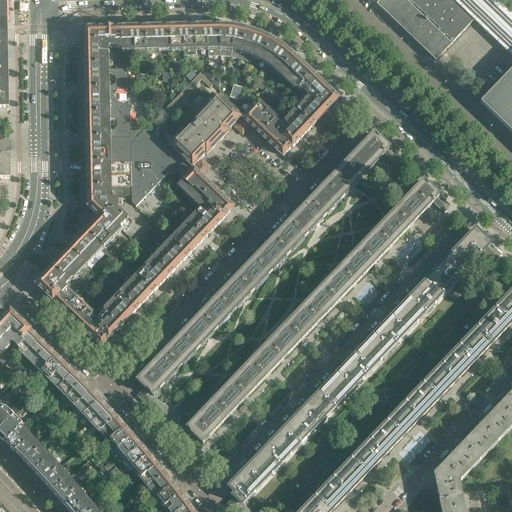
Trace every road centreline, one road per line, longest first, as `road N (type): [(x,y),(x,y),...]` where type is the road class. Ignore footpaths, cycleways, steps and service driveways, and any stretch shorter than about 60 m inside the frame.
road 1 (residential): [(198,485),(444,239)]
road 2 (unclassified): [(511,157),(346,0)]
road 3 (residential): [(106,381),(264,221)]
road 4 (residential): [(511,368),(378,511)]
road 5 (tertiary): [(511,224),(382,102)]
road 6 (residential): [(264,221),(227,185),(224,161),(236,150),(252,152),(295,189)]
road 7 (tertiary): [(382,102),(300,21),(257,0)]
road 8 (secondary): [(38,142),(39,0)]
road 9 (residential): [(444,239),(342,141)]
road 10 (residential): [(3,285),(106,381)]
road 11 (residential): [(106,381),(198,485)]
